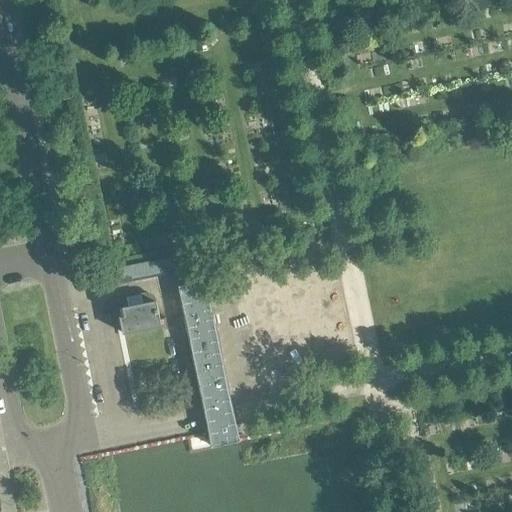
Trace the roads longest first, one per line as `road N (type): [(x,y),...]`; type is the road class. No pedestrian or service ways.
road 1 (tertiary): [(49,258),(0,6)]
road 2 (tertiary): [(64,478),(76,401),(49,258)]
road 3 (residential): [(0,357),(12,415),(64,478)]
